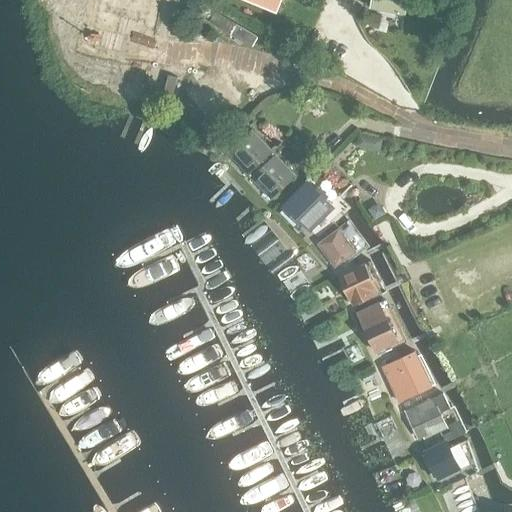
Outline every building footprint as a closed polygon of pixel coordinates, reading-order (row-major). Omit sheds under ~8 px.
[(89,12),(91,0),(66,0),(65,8),(89,12)] [(91,0),(91,2),(103,5),(94,42),(101,43),(101,46),(126,52),(127,49),(146,54),(150,36),(139,34),(143,14),(155,16),(158,0),(91,0)] [(252,0),(278,10),(281,0),(252,0)] [(404,14),(407,0),(371,0),(370,7),(404,14)] [(141,65),(134,90),(166,99),(173,74),(141,65)] [(215,70),(185,96),(204,117),(233,91),(215,70)] [(254,129),(231,151),(248,170),(251,167),(254,170),(272,154),(269,151),(272,148),(254,129)] [(354,143),(362,145),(367,142),(369,134),(356,132),(354,143)] [(274,157),(272,154),(254,170),(257,173),(254,176),(271,195),(295,173),(277,154),(274,157)] [(311,228),(334,205),(309,180),(284,206),(300,222),(302,219),(311,228)] [(318,244),(335,266),(355,250),(339,228),(318,244)] [(374,284),(381,281),(371,259),(362,263),(363,265),(340,276),(342,279),(340,280),(348,295),(349,294),(351,298),(352,298),(354,302),(377,291),(374,284)] [(357,312),(376,351),(397,341),(393,332),(400,329),(390,307),(383,310),(379,302),(357,312)] [(383,367),(399,401),(427,388),(411,354),(383,367)] [(449,428),(441,412),(450,408),(443,392),(405,409),(418,439),(422,437),(423,439),(449,428)] [(458,469),(463,479),(465,478),(481,470),(467,440),(449,448),(446,442),(424,452),(436,479),(458,469)]
